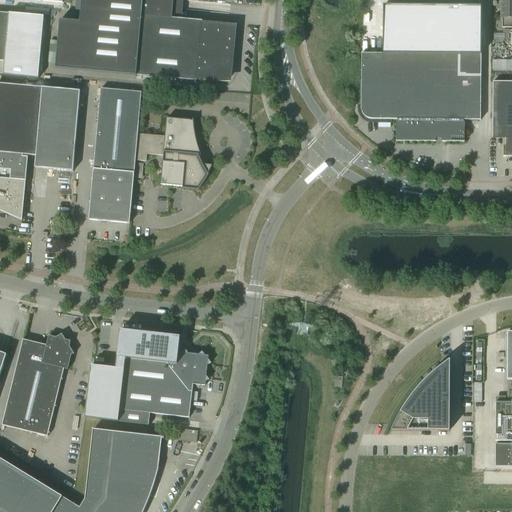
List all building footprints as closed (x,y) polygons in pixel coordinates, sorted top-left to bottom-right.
[(60,21),(55,69),(197,82),(197,79),(229,82),(234,28),(202,25),(202,22),(172,19),(173,0),(81,0),(80,22),(60,21)] [(511,0),(501,0),(501,18),(502,18),(502,28),(511,28),(511,0)] [(361,54),(361,109),(361,111),(362,113),(363,115),(364,116),(366,118),(368,119),(370,119),(372,120),(391,120),(396,120),(396,122),(396,142),(433,142),(444,142),(464,142),(464,127),(464,121),(481,121),(481,61),(480,61),(459,61),(460,44),(480,44),(480,7),(383,6),(383,54),(361,54)] [(39,79),(44,17),(0,13),(0,61),(5,62),(4,76),(39,79)] [(511,82),(493,82),(492,139),(505,139),(505,146),(503,146),(503,157),(511,157),(511,82)] [(0,211),(22,221),(26,181),(28,158),(23,157),(23,155),(36,156),(43,88),(0,84),(0,211)] [(36,156),(35,168),(72,172),(79,102),(80,91),(43,88),(36,156)] [(134,174),(135,161),(138,135),(141,93),(101,89),(90,211),(90,220),(129,223),(129,214),(130,214),(134,174)] [(165,137),(138,135),(135,161),(146,162),(147,155),(163,156),(161,185),(198,189),(201,184),(204,180),(206,177),(208,174),(210,170),(211,166),(196,165),(198,151),(199,150),(197,146),(196,140),(195,135),(194,130),(193,125),(193,121),(167,119),(165,137)] [(29,195),(37,195),(37,185),(29,185),(29,195)] [(91,366),(85,418),(149,426),(150,414),(189,418),(193,385),(195,385),(198,388),(202,386),(205,386),(205,383),(209,380),(206,376),(207,366),(211,363),(208,359),(208,356),(205,356),(202,352),(198,355),(188,354),(185,350),(182,353),(179,353),(180,337),(157,335),(120,330),(116,369),(91,366)] [(23,340),(2,426),(47,437),(64,369),(68,370),(71,356),(74,354),(62,334),(56,338),(49,336),(46,345),(23,340)] [(0,511),(143,511),(144,509),(148,501),(150,495),(153,486),(155,480),(159,468),(158,468),(161,439),(164,439),(164,438),(93,430),(85,499),(80,508),(0,458),(0,375),(7,355),(0,352),(0,511)] [(450,370),(423,382),(405,405),(391,431),(450,431),(450,370)] [(335,377),(334,387),(342,388),(343,377),(335,377)] [(495,401),(495,441),(511,441),(511,401),(507,401),(495,401)] [(511,444),(495,444),(495,467),(511,467),(511,444)]
